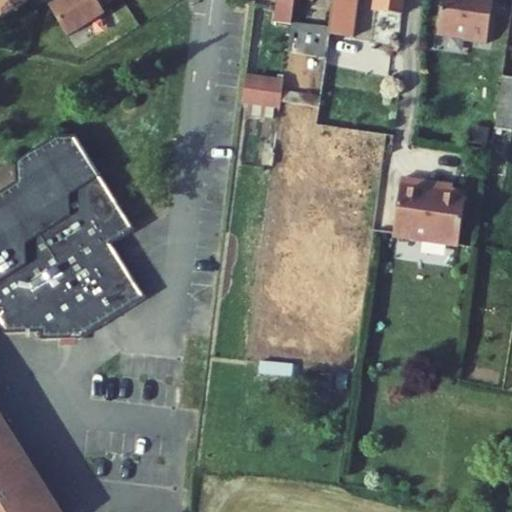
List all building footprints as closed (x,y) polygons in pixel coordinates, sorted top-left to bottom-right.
[(0,0),(12,16),(34,0),(0,0)] [(124,12),(147,0),(155,0),(157,4),(163,0),(89,0),(89,5),(67,17),(85,46),(128,21),(124,12)] [(334,0),(330,29),(329,38),(349,39),(355,0),(334,0)] [(401,18),(403,0),(377,0),(376,15),(401,18)] [(484,41),(490,0),(462,0),(462,1),(461,0),(439,0),(435,29),(463,33),(467,39),(484,41)] [(289,56),(326,60),(329,38),(330,29),(293,25),(289,56)] [(511,122),(511,70),(502,69),(493,119),(511,122)] [(242,101),(280,106),(282,97),(282,92),(257,89),(259,72),(246,70),(242,101)] [(282,92),(285,76),(259,72),(257,89),(282,92)] [(317,115),(319,102),(282,97),(280,106),(280,110),(317,115)] [(0,511),(53,511),(0,422),(0,325),(7,336),(44,335),(43,342),(81,341),(142,300),(110,246),(134,233),(77,141),(58,141),(19,164),(20,187),(0,199),(0,511)] [(455,245),(463,193),(418,186),(419,180),(398,177),(389,235),(455,245)]
